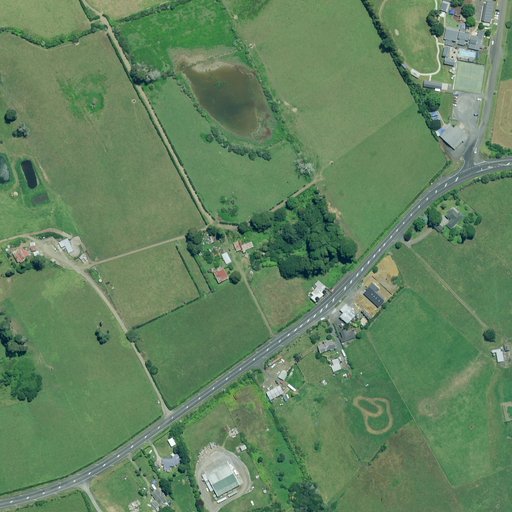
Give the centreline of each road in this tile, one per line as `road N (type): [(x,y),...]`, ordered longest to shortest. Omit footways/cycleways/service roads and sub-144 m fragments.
road 1 (tertiary): [(0,504),(74,481),(155,431),(325,306),(419,206),(476,170)]
road 2 (unclassified): [(504,0),(472,154),(476,170)]
